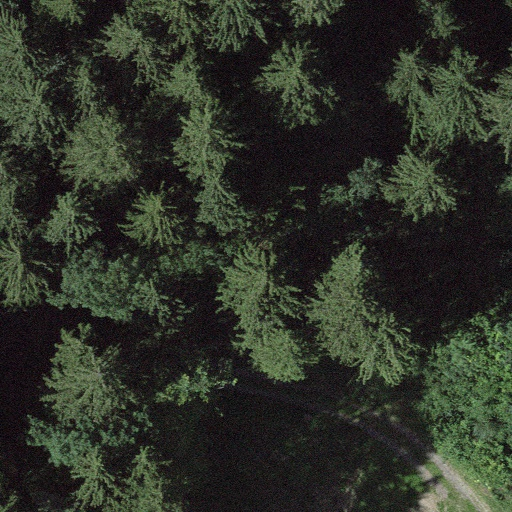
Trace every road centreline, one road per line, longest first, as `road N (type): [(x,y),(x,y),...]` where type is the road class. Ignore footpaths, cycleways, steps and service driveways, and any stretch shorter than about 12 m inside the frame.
road 1 (track): [(0,321),(204,391),(329,415)]
road 2 (track): [(278,511),(281,473),(345,395),(402,415),(473,511)]
